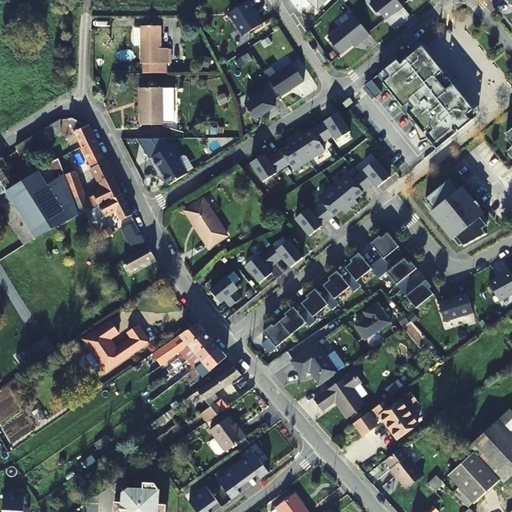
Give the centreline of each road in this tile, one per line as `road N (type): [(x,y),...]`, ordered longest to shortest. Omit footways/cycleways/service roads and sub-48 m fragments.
road 1 (residential): [(227,340),(379,216),(406,217),(450,265),(469,265),(511,242)]
road 2 (residential): [(144,212),(333,90)]
road 3 (residential): [(144,212),(87,108),(60,107),(0,144)]
road 4 (residential): [(227,340),(191,298),(144,212)]
road 5 (residential): [(325,448),(227,340)]
road 6 (residential): [(333,90),(447,0)]
